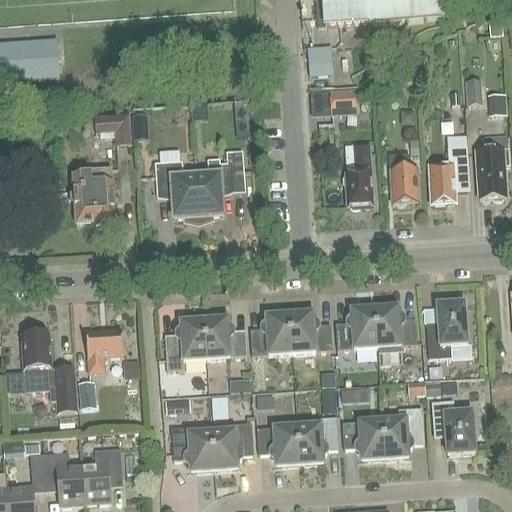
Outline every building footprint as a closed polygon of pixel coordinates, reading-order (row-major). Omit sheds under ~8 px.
[(323,0),(324,6),(316,6),(317,24),(325,25),(325,32),(370,28),(370,31),(443,25),(441,0),(323,0)] [(502,23),(488,24),(490,41),(503,40),(502,23)] [(0,87),(59,84),(56,44),(0,47),(0,87)] [(333,79),(331,51),(307,53),(310,81),(333,79)] [(465,111),(478,111),(477,87),(464,88),(465,111)] [(355,94),(329,96),(330,121),(357,120),(355,94)] [(451,110),(460,110),(459,97),(451,98),(451,110)] [(247,109),(236,109),(237,124),(248,123),(247,109)] [(114,150),(130,149),(128,119),(94,121),(95,138),(114,137),(114,150)] [(140,119),(130,119),(132,148),(142,147),(140,119)] [(476,175),(477,175),(479,207),(493,206),(495,207),(501,207),(503,205),(507,205),(505,172),(510,172),(507,140),(484,142),(485,158),(475,158),(476,175)] [(448,172),(429,173),(431,211),(456,210),(455,199),(468,198),(465,141),(447,142),(448,172)] [(418,144),(410,145),(410,159),(419,158),(418,144)] [(359,213),(372,212),(369,151),(352,152),(344,153),(346,180),(344,180),(346,213),(349,213),(351,216),(358,216),(359,213)] [(195,183),(198,231),(211,226),(211,223),(222,222),(220,196),(232,195),(231,180),(250,178),(250,177),(243,178),(242,158),(226,159),(226,170),(219,170),(219,165),(206,166),(208,182),(195,183)] [(392,210),(418,209),(416,161),(389,162),(392,210)] [(198,231),(195,183),(182,184),(181,168),(154,170),(156,201),(172,199),(174,225),(184,224),(184,228),(198,231)] [(93,234),(115,233),(111,175),(85,177),(85,180),(72,181),(76,232),(93,231),(93,234)] [(438,335),(427,336),(429,366),(451,364),(450,352),(468,351),(465,309),(437,311),(438,335)] [(375,315),(377,354),(417,351),(416,325),(404,326),(402,323),(399,322),(398,314),(375,315)] [(337,357),(377,354),(375,315),(351,317),(352,325),(348,326),(347,330),(335,330),(337,357)] [(290,322),(292,360),(332,357),(330,331),(318,332),(317,329),(314,328),(313,321),(290,322)] [(252,363),(292,360),(290,322),(266,324),(267,332),(264,333),(262,336),(250,337),(252,363)] [(205,328),(207,366),(247,363),(245,337),(233,338),(232,335),(229,334),(228,327),(205,328)] [(184,368),(207,366),(205,328),(181,330),(182,338),(179,338),(178,340),(177,342),(165,343),(168,378),(185,377),(184,368)] [(103,364),(123,362),(121,335),(85,337),(89,380),(104,378),(103,364)] [(50,340),(21,342),(25,397),(54,395),(53,374),(50,340)] [(511,404),(511,354),(491,356),(495,406),(511,404)] [(139,365),(123,366),(124,383),(140,382),(139,365)] [(442,372),(429,373),(430,384),(443,383),(442,372)] [(71,373),(53,374),(54,395),(56,420),(74,419),(71,373)] [(424,386),(424,376),(402,377),(402,387),(424,386)] [(229,397),(251,395),(251,384),(228,385),(229,397)] [(440,386),(425,387),(426,401),(441,400),(440,386)] [(79,389),(81,415),(96,414),(94,388),(79,389)] [(424,389),(408,390),(409,403),(425,402),(424,389)] [(336,395),(321,395),(322,403),(336,402),(336,395)] [(177,405),(165,406),(166,420),(178,419),(177,405)] [(453,408),(431,409),(433,439),(445,438),(447,462),(475,460),(472,418),(454,420),(453,408)] [(382,427),(384,466),(408,465),(407,457),(409,456),(410,456),(411,455),(411,454),(412,453),(412,452),(424,451),(422,415),(398,417),(395,427),(382,427)] [(296,433),(299,472),(322,470),(322,463),(323,462),(324,462),(325,461),(326,460),(326,459),(326,458),(326,457),(337,456),(335,424),(318,426),(318,432),(296,433)] [(361,468),(384,466),(382,427),(342,430),(343,456),(356,455),(356,456),(356,457),(357,458),(357,459),(358,459),(360,460),(361,468)] [(211,439),(214,477),(237,476),(236,468),(238,467),(240,466),(241,465),(241,463),(254,462),(251,430),(234,431),(235,437),(211,439)] [(275,474),(299,472),(296,433),(256,436),(257,462),(270,461),(270,462),(270,463),(271,464),(272,464),(273,465),(275,466),(275,474)] [(214,477),(211,439),(188,440),(188,434),(171,435),(173,467),(185,466),(185,467),(185,468),(186,469),(188,470),(189,471),(190,471),(190,479),(214,477)] [(4,462),(24,460),(23,445),(3,446),(4,462)] [(39,448),(24,449),(25,458),(40,457),(39,448)] [(82,471),(85,511),(110,509),(108,483),(121,482),(119,455),(94,457),(95,470),(82,471)] [(66,511),(85,511),(82,471),(70,472),(69,459),(43,460),(45,487),(58,486),(59,511),(66,511)] [(33,488),(45,487),(43,460),(31,461),(33,488)] [(7,494),(8,511),(34,511),(33,492),(7,494)] [(0,511),(8,511),(7,494),(0,494),(0,511)]
